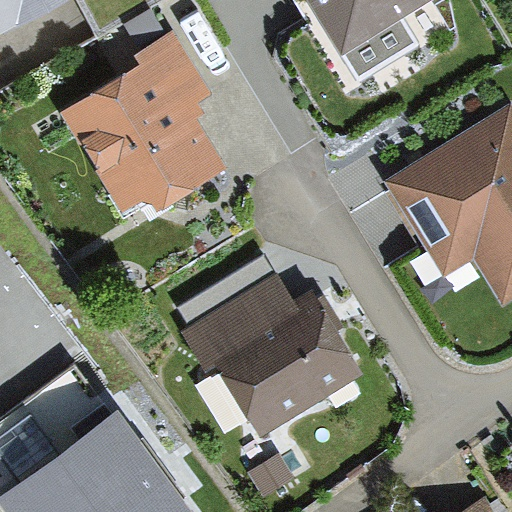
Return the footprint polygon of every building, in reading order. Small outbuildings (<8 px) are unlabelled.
[(0,0),(0,16),(32,0),(0,0)] [(321,0),(359,61),(412,29),(396,2),(399,0),(321,0)] [(70,98),(125,196),(209,149),(179,95),(202,82),(173,31),(145,47),(149,55),(70,98)] [(380,160),(464,300),(511,270),(511,118),(495,91),(380,160)] [(201,324),(255,412),(359,349),(305,261),(201,324)] [(88,511),(157,462),(116,405),(8,484),(28,511),(88,511)] [(194,511),(157,462),(88,511),(194,511)] [(463,511),(488,511),(483,501),(463,511)]
